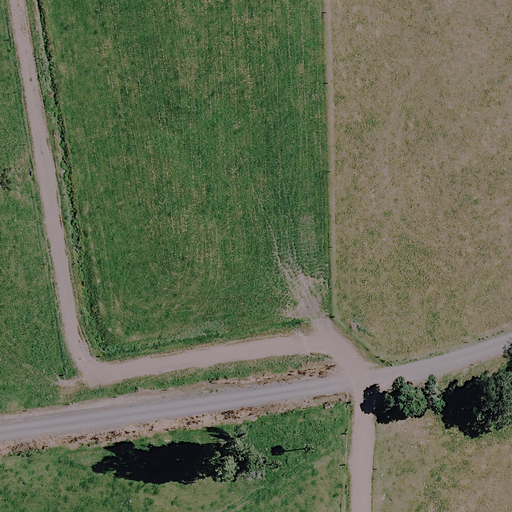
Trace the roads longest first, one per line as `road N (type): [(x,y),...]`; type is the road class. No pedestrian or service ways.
road 1 (track): [(368,511),(370,382),(315,343),(82,375),(0,400)]
road 2 (track): [(370,382),(511,331)]
